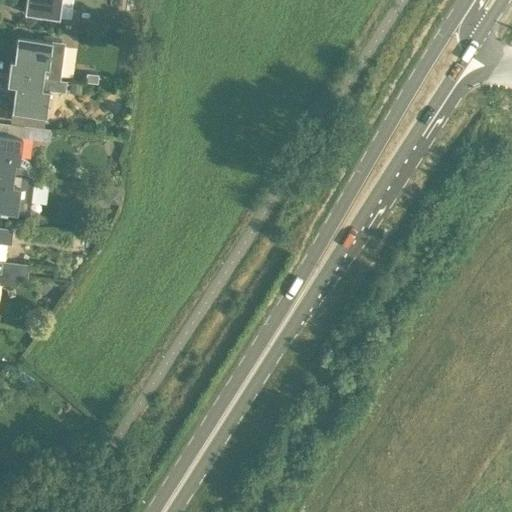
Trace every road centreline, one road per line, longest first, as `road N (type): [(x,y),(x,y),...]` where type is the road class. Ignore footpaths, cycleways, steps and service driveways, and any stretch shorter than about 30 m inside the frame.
road 1 (primary): [(298,298),(330,268),(503,0)]
road 2 (primary): [(465,0),(308,259),(298,298)]
road 3 (primary): [(298,298),(161,511)]
